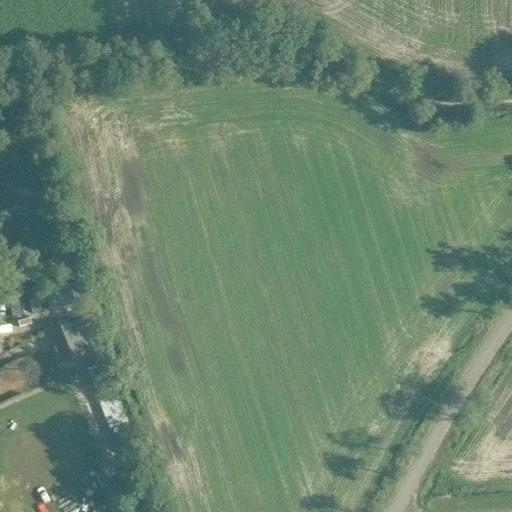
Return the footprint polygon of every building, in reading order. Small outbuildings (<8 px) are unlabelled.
[(9,114),(0,132),(0,149),(13,156),(28,123),(9,114)] [(0,264),(0,275),(33,282),(35,272),(0,264)] [(44,289),(48,309),(72,304),(68,286),(44,289)] [(105,348),(92,313),(48,331),(60,364),(105,348)] [(85,369),(97,399),(109,394),(97,365),(85,369)]
